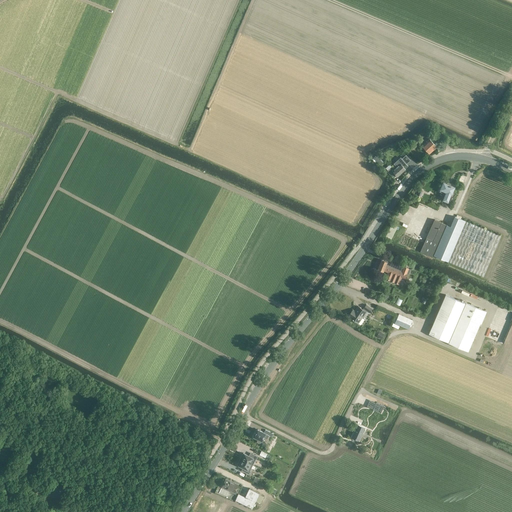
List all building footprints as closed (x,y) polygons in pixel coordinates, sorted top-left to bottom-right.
[(437,147),(430,138),(422,145),(429,154),(437,147)] [(396,167),(402,173),(406,169),(401,163),(404,160),(400,155),(394,160),(398,165),(396,167)] [(383,163),(380,160),(380,159),(377,156),(374,159),(381,165),(383,163)] [(396,167),(394,169),(392,166),(388,170),(394,177),(396,175),(398,177),(402,173),(396,167)] [(446,192),(443,200),(450,202),(452,197),(450,196),(451,194),(455,187),(443,182),(440,190),(446,192)] [(505,238),(455,216),(450,226),(435,220),(421,252),(433,257),(434,255),(488,278),(505,238)] [(384,271),(388,272),(385,279),(404,286),(411,270),(409,269),(409,268),(404,266),(404,264),(393,260),(391,266),(387,264),(388,261),(381,259),(377,269),(384,271)] [(481,324),(487,311),(465,302),(465,303),(445,295),(428,333),(448,342),(448,343),(468,351),(480,323),(481,324)] [(363,309),(366,312),(367,311),(370,313),(373,309),(366,304),(363,309)] [(366,312),(363,309),(358,306),(355,311),(353,310),(348,316),(361,325),(365,319),(362,318),(366,312)] [(395,323),(408,329),(412,319),(399,314),(395,323)] [(47,377),(56,383),(60,376),(51,371),(47,377)] [(367,406),(383,412),(386,405),(369,399),(367,406)] [(352,437),(359,440),(365,428),(358,424),(352,437)] [(257,441),(257,442),(258,442),(258,443),(259,443),(260,443),(261,443),(262,441),(263,438),(267,439),(269,435),(272,436),(273,433),(265,429),(264,432),(258,429),(256,433),(255,433),(254,433),(253,435),(254,436),(254,437),(258,439),(257,441)] [(240,459),(253,465),(256,459),(258,456),(253,454),(251,457),(243,453),(240,459)] [(253,465),(240,459),(237,465),(245,469),(244,472),(249,474),(251,471),(250,471),(253,465)] [(88,479),(82,490),(87,492),(92,481),(88,479)] [(222,487),(235,492),(238,484),(226,479),(222,487)] [(46,492),(64,500),(67,491),(61,488),(50,483),(46,492)] [(246,495),(245,496),(238,493),(235,500),(252,509),(256,501),(260,503),(264,496),(259,494),(260,493),(249,488),(246,495)]
